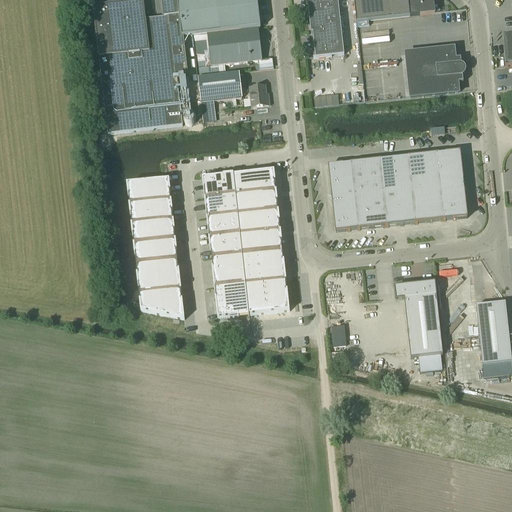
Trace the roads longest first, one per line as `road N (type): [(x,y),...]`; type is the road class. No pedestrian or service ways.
road 1 (unclassified): [(317,264),(487,241),(498,222),(489,142)]
road 2 (unclassified): [(317,264),(307,252),(278,0)]
road 3 (track): [(340,511),(324,362)]
road 4 (unclassified): [(489,142),(474,0)]
